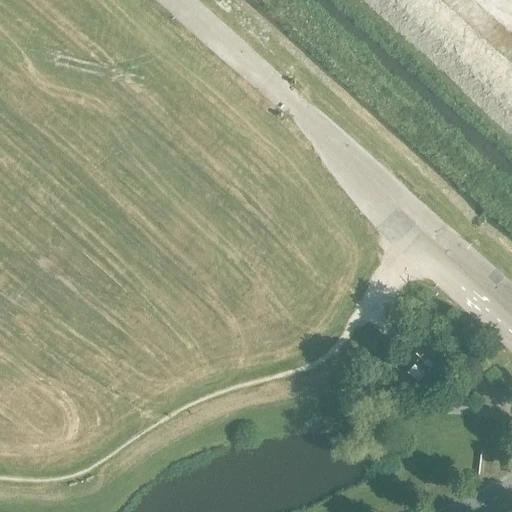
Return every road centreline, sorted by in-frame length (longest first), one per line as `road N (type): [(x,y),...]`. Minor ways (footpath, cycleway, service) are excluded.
road 1 (unclassified): [(175,0),(428,228)]
road 2 (unclassified): [(428,228),(467,294),(511,333)]
